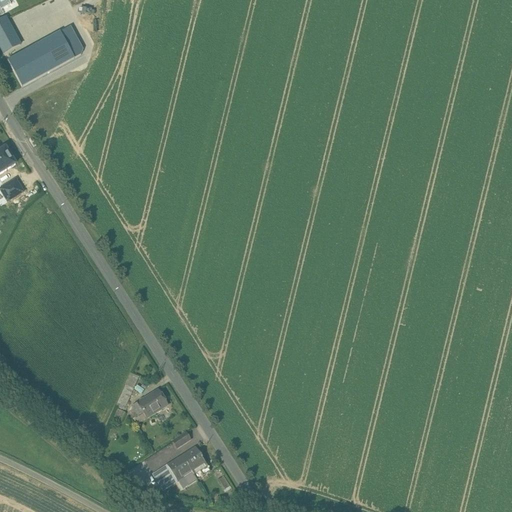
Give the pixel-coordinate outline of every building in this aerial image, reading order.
[(0,175),(15,166),(5,149),(0,152),(0,175)] [(129,377),(126,383),(129,384),(127,387),(133,390),(137,381),(129,377)] [(127,387),(126,386),(116,407),(124,411),(133,390),(127,387)] [(159,391),(137,405),(141,411),(143,415),(146,420),(168,406),(159,391)] [(141,411),(137,405),(132,408),(133,409),(132,410),(133,411),(134,410),(136,414),(141,411)] [(143,415),(135,420),(138,425),(146,420),(143,415)] [(186,434),(172,443),(177,449),(190,441),(186,434)] [(196,449),(182,458),(192,473),(193,476),(200,471),(203,477),(210,472),(205,465),(206,464),(196,449)] [(192,473),(182,458),(167,467),(178,482),(184,478),(189,486),(197,481),(193,476),(192,473)] [(143,464),(130,473),(134,479),(147,470),(143,464)] [(167,467),(153,476),(158,483),(163,492),(178,482),(167,467)] [(220,475),(215,478),(223,491),(228,488),(220,475)] [(158,483),(153,476),(149,478),(154,485),(158,483)]
